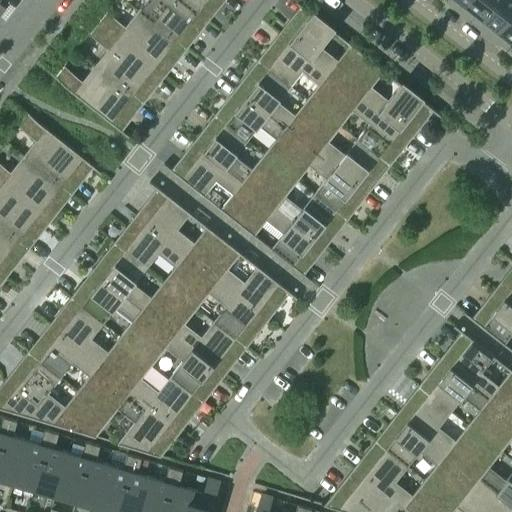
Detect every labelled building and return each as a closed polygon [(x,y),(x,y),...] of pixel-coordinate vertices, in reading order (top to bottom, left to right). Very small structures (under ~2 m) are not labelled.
[(145,0),(138,10),(183,45),(205,18),(181,0),(145,0)] [(181,0),(205,18),(219,0),(181,0)] [(293,0),(303,8),(282,34),(345,85),(367,56),(349,42),(348,43),(349,44),(338,59),(321,46),(333,31),(335,33),(336,31),(296,0),(293,0)] [(468,0),(466,4),(483,17),(496,0),(468,0)] [(511,0),(496,0),(483,17),(499,30),(511,14),(511,0)] [(125,26),(107,11),(98,22),(162,73),(183,45),(138,10),(125,26)] [(511,14),(499,30),(511,40),(511,14)] [(89,34),(108,48),(95,64),(140,100),(162,73),(98,22),(89,34)] [(302,70),(319,83),(307,98),(324,112),(345,85),(282,34),(260,62),(290,85),(302,70)] [(383,71),(385,72),(386,71),(367,56),(345,85),(408,135),(430,108),(440,116),(441,114),(399,81),(398,83),(400,84),(388,99),(372,86),(383,71)] [(290,85),(260,62),(239,89),(302,139),(324,112),(307,98),(294,114),(278,101),(290,85)] [(129,135),(119,127),(140,100),(95,64),(82,80),(64,66),(54,78),(128,136),(129,135)] [(345,85),(324,112),(340,125),(353,110),(369,123),(357,138),(387,162),(408,135),(345,85)] [(259,124),(276,137),(263,153),(281,167),(302,139),(239,89),(217,116),(247,140),(259,124)] [(17,125),(36,139),(23,155),(68,191),(90,164),(100,172),(101,171),(27,112),(17,125)] [(328,141),(340,125),(324,112),(302,139),(365,189),(387,162),(357,138),(345,154),(328,141)] [(247,140),(217,116),(196,144),(259,194),(281,167),(263,153),(251,169),(235,156),(247,140)] [(302,139),(281,167),(297,180),(310,164),(326,177),(314,193),(344,217),(365,189),(302,139)] [(196,144),(175,171),(164,162),(163,164),(205,197),(206,195),(204,194),(216,179),(232,192),(221,207),(219,206),(218,207),(237,222),(259,194),(196,144)] [(10,171),(0,163),(0,181),(47,219),(68,191),(23,155),(10,171)] [(285,195),(297,180),(281,167),(259,194),(322,244),(344,217),(314,193),(302,208),(285,195)] [(0,225),(25,246),(47,219),(0,181),(0,225)] [(205,224),(204,225),(206,227),(194,241),(178,228),(189,214),(191,215),(192,213),(150,181),(149,182),(159,190),(138,217),(201,267),(224,239),(205,224)] [(322,244),(259,194),(237,222),(255,236),(256,235),(255,234),(266,219),(283,232),(271,247),(270,246),(269,247),(310,280),(311,279),(301,271),(322,244)] [(201,267),(138,217),(117,244),(146,268),(159,252),(175,265),(163,281),(180,294),(201,267)] [(0,270),(4,273),(25,246),(0,225),(0,270)] [(244,281),(228,268),(239,253),(241,254),(242,253),(224,239),(201,267),(265,317),(286,290),(296,298),(297,297),(255,264),(254,265),(256,266),(244,281)] [(146,268),(117,244),(95,271),(158,321),(180,294),(163,281),(151,296),(134,283),(146,268)] [(243,344),(265,317),(201,267),(180,294),(197,307),(209,292),(225,305),(213,320),(243,344)] [(137,349),(158,321),(95,271),(74,299),(103,322),(115,307),(132,320),(120,335),(137,349)] [(511,271),(496,292),(511,304),(511,271)] [(511,304),(496,292),(475,319),(465,311),(464,312),(505,345),(506,344),(505,342),(511,333),(511,304)] [(185,323),(197,307),(180,294),(158,321),(222,372),(243,344),(213,320),(201,336),(185,323)] [(107,351),(91,338),(103,322),(74,299),(52,326),(115,376),(137,349),(120,335),(107,351)] [(222,372),(158,321),(137,349),(154,362),(166,347),(182,360),(170,375),(200,399),(222,372)] [(496,357),(454,324),(453,325),(463,333),(442,360),(506,410),(511,402),(511,369),(509,367),(508,369),(510,370),(498,385),(482,372),(494,357),(495,358),(496,357)] [(52,326),(31,354),(60,377),(72,361),(89,374),(77,390),(94,404),(115,376),(52,326)] [(141,378),(154,362),(137,349),(115,376),(179,426),(200,399),(170,375),(158,391),(141,378)] [(94,404),(77,390),(64,405),(48,392),(60,377),(31,354),(0,392),(0,407),(73,430),(94,404)] [(506,410),(442,360),(421,388),(451,411),(463,396),(479,409),(467,424),(484,438),(506,410)] [(73,430),(96,436),(96,435),(118,408),(134,421),(118,441),(117,443),(157,455),(158,453),(157,453),(179,426),(115,376),(94,404),(73,430)] [(451,411),(421,388),(399,415),(463,465),(484,438),(467,424),(455,440),(439,427),(451,411)] [(511,415),(506,410),(484,438),(501,451),(511,436),(511,415)] [(420,450),(436,463),(424,479),(441,492),(463,465),(399,415),(378,442),(408,466),(420,450)] [(0,452),(10,418),(3,416),(0,425),(0,452)] [(10,418),(0,452),(0,474),(15,479),(27,439),(13,435),(17,421),(10,418)] [(27,439),(15,479),(35,485),(52,431),(44,429),(40,443),(27,439)] [(52,431),(35,485),(56,491),(68,451),(55,447),(59,433),(52,431)] [(501,451),(484,438),(463,465),(511,503),(511,470),(505,479),(489,466),(501,451)] [(68,451),(56,491),(77,498),(93,443),(86,441),(81,455),(68,451)] [(396,482),(408,466),(378,442),(356,470),(409,511),(425,511),(441,492),(424,479),(412,495),(396,482)] [(93,443),(77,498),(97,504),(109,464),(96,460),(100,445),(93,443)] [(109,464),(97,504),(118,510),(134,456),(127,453),(123,468),(109,464)] [(134,456),(118,510),(125,511),(140,511),(151,476),(137,472),(142,458),(134,456)] [(511,511),(511,503),(463,465),(441,492),(425,511),(452,511),(457,506),(464,511),(511,511)] [(151,476),(140,511),(162,511),(176,468),(168,466),(164,480),(151,476)] [(185,511),(192,488),(179,484),(183,470),(176,468),(162,511),(185,511)] [(328,505),(328,506),(348,511),(388,511),(396,502),(408,511),(409,511),(356,470),(328,505)] [(205,492),(192,488),(185,511),(208,511),(218,481),(210,478),(205,492)] [(262,494),(256,511),(271,511),(266,510),(271,496),(262,494)]
